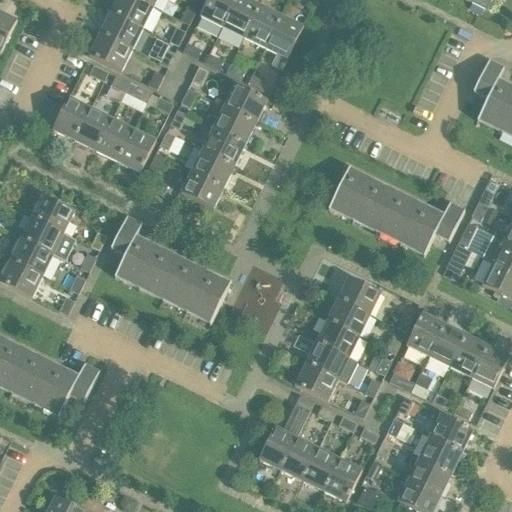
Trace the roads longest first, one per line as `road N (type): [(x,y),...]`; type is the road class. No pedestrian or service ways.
road 1 (residential): [(10,511),(41,452),(73,466),(129,353)]
road 2 (residential): [(432,155),(487,38),(511,49)]
road 3 (residential): [(26,104),(68,14),(39,0)]
road 4 (residential): [(314,99),(432,155)]
